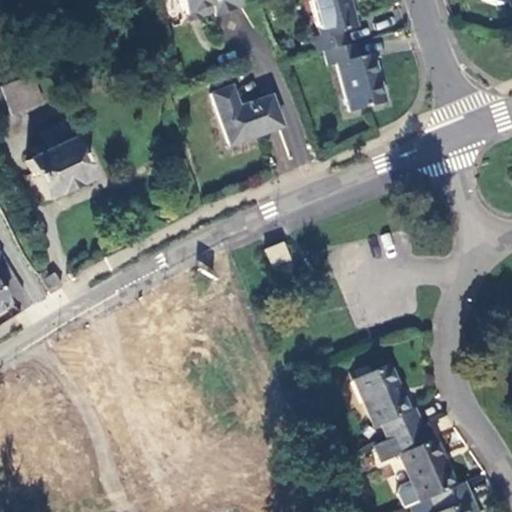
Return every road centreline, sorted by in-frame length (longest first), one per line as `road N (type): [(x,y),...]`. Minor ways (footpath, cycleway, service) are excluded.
road 1 (residential): [(451,136),(204,236),(0,358)]
road 2 (residential): [(472,252),(451,312),(451,368),(511,485)]
road 3 (unclassified): [(418,0),(455,107),(451,136)]
road 4 (unclassified): [(472,252),(446,150),(451,136)]
